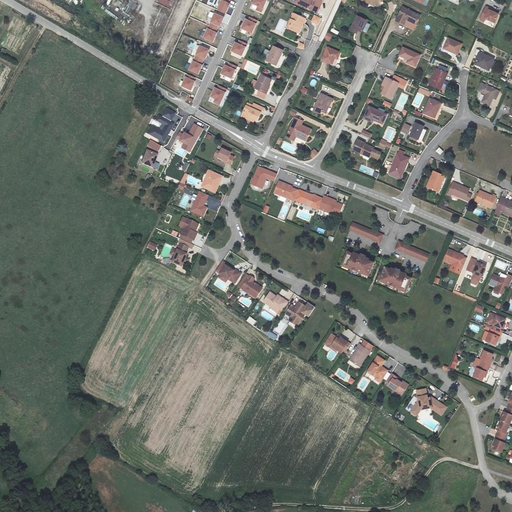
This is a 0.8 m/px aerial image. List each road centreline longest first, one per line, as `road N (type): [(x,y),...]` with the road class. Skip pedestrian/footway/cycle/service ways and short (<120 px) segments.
road 1 (residential): [(473,409),(454,384),(243,248),(232,199),(258,148)]
road 2 (track): [(234,511),(268,504),(394,506),(442,459),(483,470)]
road 3 (residential): [(192,110),(5,0)]
road 4 (track): [(221,256),(121,419)]
road 5 (residential): [(192,110),(242,0)]
road 6 (residential): [(511,252),(401,204)]
